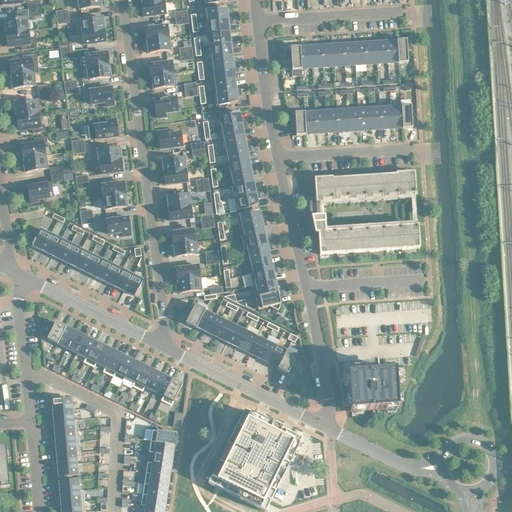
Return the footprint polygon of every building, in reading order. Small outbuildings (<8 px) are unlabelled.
[(29,1),(29,2),(30,9),(42,8),(41,0),(31,1),(29,1)] [(80,0),(81,9),(85,8),(102,6),(102,4),(103,4),(102,0),(80,0)] [(166,1),(144,4),(145,16),(168,13),(166,1)] [(206,9),(208,21),(229,19),(227,6),(206,9)] [(42,8),(30,9),(30,16),(43,15),(42,8)] [(8,30),(8,32),(29,30),(29,29),(28,16),(7,19),(8,25),(6,25),(7,31),(8,30)] [(83,31),(83,32),(106,29),(106,28),(105,28),(105,26),(106,26),(105,18),(104,18),(104,16),(87,19),(82,19),(84,31),(83,31)] [(208,21),(209,33),(230,31),(229,19),(208,21)] [(147,28),(148,40),(171,37),(169,25),(147,28)] [(29,30),(8,32),(7,32),(9,45),(23,43),(23,49),(38,47),(37,36),(31,37),(30,29),(29,29),(29,30)] [(106,29),(83,32),(85,44),(89,44),(108,41),(106,29)] [(209,33),(210,45),(232,43),(230,31),(209,33)] [(171,37),(148,40),(149,40),(149,42),(148,42),(149,51),(150,50),(150,52),(172,50),(170,38),(171,38),(171,37)] [(398,40),(398,41),(399,41),(400,61),(400,62),(409,62),(408,39),(398,40)] [(398,41),(388,42),(389,62),(400,61),(399,41),(398,41)] [(377,42),(366,43),(368,63),(378,62),(377,42)] [(388,42),(377,42),(378,62),(389,62),(388,42)] [(210,45),(212,57),(233,54),(232,43),(210,45)] [(366,43),(355,44),(357,64),(368,63),(366,43)] [(345,44),(334,45),(335,65),(346,65),(345,44)] [(355,44),(345,44),(346,65),(357,64),(355,44)] [(334,45),(323,46),(324,66),(335,65),(334,45)] [(302,47),(302,46),(292,47),(292,50),(287,50),(288,60),(293,60),(294,74),(304,74),(303,67),(302,47)] [(323,46),(312,47),(314,67),(324,66),(323,46)] [(312,47),(302,47),(303,67),(314,67),(312,47)] [(83,68),(88,67),(110,64),(109,52),(90,54),(81,55),(83,68)] [(12,75),(13,75),(34,72),(40,71),(38,53),(24,54),(25,60),(11,62),(12,75)] [(212,57),(213,69),(235,66),(233,54),(212,57)] [(151,64),(153,76),(175,73),(174,61),(151,64)] [(88,67),(89,67),(90,79),(94,79),(111,76),(111,75),(112,74),(111,66),(110,66),(110,65),(111,64),(110,64),(88,67)] [(215,81),(217,81),(236,78),(235,66),(213,69),(215,81)] [(34,72),(13,75),(14,76),(12,76),(13,82),(14,82),(15,88),(36,85),(34,72)] [(175,73),(153,76),(153,77),(153,76),(154,78),(152,78),(154,87),(155,86),(155,88),(176,86),(175,74),(175,73)] [(217,81),(218,92),(219,92),(237,90),(236,78),(217,81)] [(39,85),(40,92),(52,90),(51,83),(39,85)] [(93,104),(105,102),(106,106),(116,104),(113,87),(95,89),(91,90),(93,104)] [(52,90),(40,92),(41,99),(53,97),(52,90)] [(219,92),(218,92),(216,92),(218,105),(220,105),(220,107),(229,106),(229,104),(239,102),(237,90),(219,92)] [(155,99),(158,117),(168,116),(167,112),(180,111),(178,96),(155,99)] [(19,114),(19,115),(39,113),(39,112),(38,99),(17,102),(18,108),(17,108),(17,114),(19,114)] [(402,105),(403,107),(404,127),(404,128),(414,127),(412,105),(402,105)] [(392,107),(381,108),(383,128),(393,127),(392,107)] [(403,107),(392,107),(393,127),(404,127),(403,107)] [(381,108),(371,109),(372,129),(383,128),(381,108)] [(360,109),(349,110),(350,130),(361,129),(360,109)] [(371,109),(360,109),(361,129),(372,129),(371,109)] [(221,112),(224,126),(224,127),(243,123),(240,111),(230,113),(230,110),(221,112)] [(349,110),(338,111),(340,131),(350,130),(349,110)] [(306,113),(306,111),(296,112),(298,135),(307,134),(307,133),(306,113)] [(327,111),(317,112),(318,132),(329,131),(327,111)] [(338,111),(327,111),(329,131),(340,131),(338,111)] [(39,113),(19,115),(18,116),(19,128),(34,126),(34,132),(47,130),(46,124),(42,124),(41,112),(39,112),(39,113)] [(317,112),(306,113),(307,133),(318,132),(317,112)] [(120,136),(117,118),(108,119),(108,123),(90,125),(92,139),(102,138),(120,136)] [(222,127),(224,139),(245,135),(243,123),(224,127),(224,126),(222,127)] [(159,131),(162,149),(184,146),(182,131),(170,133),(169,129),(159,131)] [(226,151),(229,151),(229,150),(247,146),(245,135),(224,139),(226,151)] [(24,159),(25,158),(46,155),(47,155),(45,142),(49,142),(48,136),(35,138),(36,144),(22,146),(24,159)] [(100,161),(123,159),(123,158),(122,158),(122,156),(123,156),(122,148),(121,148),(121,146),(103,148),(99,149),(101,161),(100,161)] [(229,151),(231,162),(250,158),(247,146),(229,150),(229,151)] [(46,155),(25,158),(26,160),(25,160),(25,166),(27,166),(28,172),(48,168),(46,155)] [(165,171),(165,172),(188,169),(187,168),(185,156),(164,159),(164,161),(163,161),(164,169),(165,169),(166,171),(165,171)] [(231,162),(233,174),(252,170),(250,158),(231,162)] [(123,159),(100,161),(102,174),(107,173),(124,171),(123,159)] [(51,167),(52,174),(64,172),(63,165),(51,167)] [(188,169),(165,172),(167,184),(189,181),(188,169)] [(233,174),(236,185),(236,186),(254,182),(252,170),(233,174)] [(326,215),(325,215),(324,201),(325,201),(325,199),(334,198),(334,200),(341,200),(341,197),(350,197),(350,199),(357,199),(357,196),(367,196),(367,198),(374,198),(374,195),(383,195),(383,197),(390,197),(390,194),(399,194),(399,196),(407,196),(406,193),(416,193),(416,195),(417,195),(416,171),(398,172),(398,174),(334,178),(334,177),(316,178),(318,199),(310,200),(310,198),(309,198),(317,232),(320,232),(321,254),(421,247),(419,225),(326,231),(326,228),(327,228),(326,215)] [(64,172),(52,174),(53,182),(66,180),(65,174),(64,172)] [(103,184),(105,197),(127,194),(126,181),(108,184),(103,184)] [(29,186),(30,192),(29,192),(30,198),(31,198),(32,202),(40,201),(39,198),(55,195),(53,182),(29,186)] [(233,186),(236,198),(257,194),(254,182),(236,186),(236,185),(233,186)] [(170,207),(170,208),(192,205),(192,204),(190,192),(169,195),(169,197),(168,197),(169,205),(170,205),(170,207)] [(127,194),(105,197),(107,209),(128,206),(128,204),(129,204),(128,196),(127,196),(127,194)] [(257,194),(236,198),(238,210),(259,206),(257,194)] [(192,205),(170,208),(171,220),(194,217),(192,205)] [(238,214),(241,226),(263,221),(260,209),(238,214)] [(109,233),(122,232),(123,236),(132,234),(130,216),(108,219),(109,233)] [(241,226),(243,238),(266,233),(263,221),(241,226)] [(33,244),(44,250),(52,233),(41,228),(33,244)] [(173,231),(174,244),(197,241),(195,229),(173,231)] [(44,250),(54,255),(62,238),(52,233),(44,250)] [(246,250),(250,249),(268,245),(266,233),(243,238),(246,250)] [(54,255),(64,260),(72,243),(62,238),(54,255)] [(197,241),(174,244),(175,244),(175,246),(174,246),(175,254),(176,254),(177,256),(198,253),(196,241),(197,241)] [(64,260),(74,265),(83,248),(72,243),(64,260)] [(250,249),(252,261),(271,256),(268,245),(250,249)] [(74,265),(85,270),(93,254),(83,248),(74,265)] [(85,270),(95,275),(103,259),(93,254),(85,270)] [(252,261),(255,272),(274,268),(271,256),(252,261)] [(95,275),(105,280),(113,264),(103,259),(95,275)] [(105,280),(115,285),(123,269),(113,264),(105,280)] [(177,268),(179,280),(202,277),(200,265),(177,268)] [(252,273),(254,285),(276,280),(274,268),(255,272),(252,273)] [(115,285),(126,290),(134,274),(123,269),(115,285)] [(134,274),(126,290),(136,295),(144,279),(134,274)] [(202,277),(179,280),(180,280),(180,282),(179,282),(180,291),(181,290),(181,292),(203,290),(201,278),(202,278),(202,277)] [(254,285),(257,297),(279,291),(276,280),(254,285)] [(279,291),(257,297),(260,309),(271,306),(279,310),(282,306),(281,304),(282,304),(279,291)] [(198,327),(198,326),(206,310),(207,309),(196,304),(196,305),(193,304),(190,311),(192,312),(187,322),(198,327)] [(198,326),(208,331),(216,315),(206,310),(198,326)] [(208,331),(218,336),(227,320),(216,315),(208,331)] [(280,315),(278,320),(283,323),(286,318),(280,315)] [(218,336),(229,341),(237,325),(227,320),(218,336)] [(48,338),(59,343),(67,326),(57,321),(48,338)] [(229,341),(239,346),(247,330),(237,325),(229,341)] [(68,348),(77,331),(67,326),(59,343),(68,348)] [(239,346),(249,351),(257,335),(247,330),(239,346)] [(86,335),(77,331),(68,348),(78,353),(86,335)] [(96,340),(86,335),(78,353),(87,357),(96,340)] [(249,351),(259,357),(267,340),(257,335),(249,351)] [(106,345),(96,340),(87,357),(85,362),(96,367),(98,363),(106,345)] [(259,357),(269,362),(278,345),(267,340),(259,357)] [(106,345),(98,363),(107,367),(115,350),(106,345)] [(269,362),(279,367),(280,367),(288,350),(278,345),(269,362)] [(280,367),(279,367),(279,368),(294,375),(294,364),(299,355),(288,349),(288,350),(280,367)] [(114,376),(125,355),(115,350),(107,367),(105,371),(114,376)] [(135,360),(125,355),(114,376),(125,381),(127,377),(135,360)] [(135,360),(127,377),(136,381),(144,364),(135,360)] [(144,391),(146,386),(155,369),(144,364),(136,381),(134,386),(144,391)] [(155,369),(146,386),(155,391),(164,374),(155,369)] [(397,370),(349,373),(351,411),(399,408),(397,370)] [(155,391),(165,396),(173,378),(164,374),(155,391)] [(173,378),(165,396),(163,400),(173,405),(175,401),(184,384),(173,378)] [(121,396),(118,401),(124,404),(130,394),(124,391),(121,396)] [(54,399),(55,411),(73,409),(72,398),(54,399)] [(213,477),(211,481),(222,486),(269,509),(305,436),(247,408),(213,477)] [(55,411),(56,421),(79,419),(74,419),(73,409),(55,411)] [(79,419),(56,421),(57,432),(80,430),(79,419)] [(152,440),(176,444),(177,433),(154,429),(152,440)] [(81,441),(80,430),(57,432),(58,443),(81,441)] [(150,451),(155,452),(174,454),(176,444),(152,440),(150,451)] [(58,443),(59,454),(82,452),(81,441),(58,443)] [(7,449),(7,446),(0,446),(0,483),(1,484),(1,487),(10,486),(10,483),(8,458),(12,458),(11,449),(7,449)] [(82,452),(59,454),(59,464),(78,463),(77,452),(82,452)] [(155,452),(153,462),(172,465),(174,454),(155,452)] [(153,462),(149,461),(147,472),(171,476),(172,465),(153,462)] [(79,474),(78,463),(59,464),(60,476),(79,474)] [(147,472),(145,483),(169,487),(171,476),(147,472)] [(62,492),(85,490),(85,489),(80,490),(79,479),(61,481),(62,492)] [(145,483),(144,494),(167,497),(169,487),(145,483)] [(62,492),(63,503),(86,501),(85,490),(62,492)] [(142,505),(147,505),(166,508),(167,497),(144,494),(142,505)] [(63,503),(63,511),(78,511),(87,511),(86,501),(63,503)] [(390,511),(371,503),(366,504),(366,507),(366,511),(390,511)]
